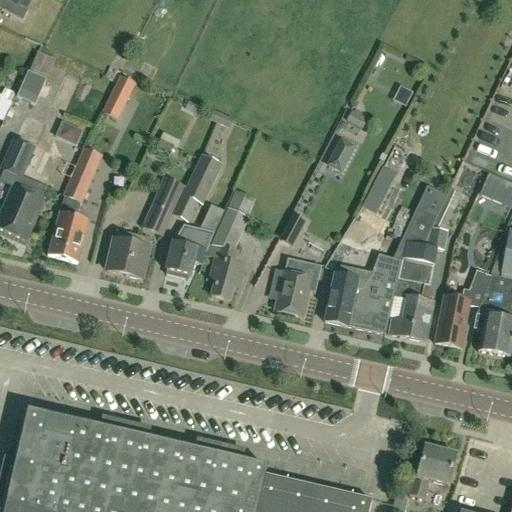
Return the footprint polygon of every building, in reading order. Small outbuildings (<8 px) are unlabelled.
[(29,12),(17,6),(20,0),(4,0),(7,2),(2,12),(23,23),(29,12)] [(111,97),(102,115),(116,123),(126,105),(111,97)] [(209,122),(216,125),(221,115),(213,111),(209,122)] [(216,125),(230,131),(234,121),(221,115),(216,125)] [(34,150),(15,142),(2,172),(21,180),(34,150)] [(155,154),(169,159),(172,150),(159,144),(155,154)] [(345,146),(337,170),(349,174),(356,150),(345,146)] [(90,222),(78,219),(81,205),(90,187),(102,159),(85,151),(72,179),(65,198),(60,214),(49,257),(78,265),(90,222)] [(202,157),(186,189),(173,218),(188,225),(198,206),(203,208),(223,168),(202,157)] [(173,218),(186,189),(164,180),(142,230),(163,239),(173,218)] [(448,233),(445,233),(462,197),(454,193),(459,185),(453,183),(432,230),(431,236),(429,236),(426,249),(405,244),(401,264),(397,282),(429,288),(437,252),(444,253),(448,233)] [(43,202),(14,190),(0,221),(0,231),(26,243),(43,202)] [(227,211),(211,248),(235,253),(250,221),(246,219),(255,201),(235,192),(227,211)] [(307,223),(293,216),(279,242),(292,250),(307,223)] [(511,231),(509,231),(501,277),(511,278),(511,231)] [(149,251),(151,240),(116,232),(114,243),(107,274),(142,281),(149,251)] [(204,252),(197,251),(205,237),(194,232),(186,248),(172,245),(166,273),(168,273),(167,277),(181,280),(181,276),(191,278),(194,265),(201,266),(204,252)] [(235,253),(211,248),(210,248),(208,258),(215,259),(210,280),(216,281),(212,298),(230,303),(234,286),(240,288),(245,269),(234,266),(237,254),(235,253)] [(325,324),(385,337),(397,282),(401,264),(378,257),(372,275),(340,268),(338,277),(336,277),(333,291),(332,291),(325,324)] [(302,318),(308,294),(316,295),(321,268),(288,261),(285,273),(278,271),(272,295),(280,297),(276,312),(302,318)] [(461,351),(470,308),(478,310),(492,278),(476,273),(468,293),(462,292),(461,302),(444,298),(435,346),(461,351)] [(511,349),(511,323),(511,321),(511,281),(492,278),(478,310),(476,316),(473,331),(482,332),(478,354),(510,360),(511,349)] [(430,304),(396,298),(389,337),(427,344),(433,313),(429,312),(430,304)] [(369,511),(372,502),(266,477),(267,470),(27,414),(21,439),(13,437),(7,460),(16,462),(5,509),(3,511),(369,511)] [(425,448),(416,479),(413,478),(408,498),(423,502),(429,483),(447,488),(456,457),(425,448)]
